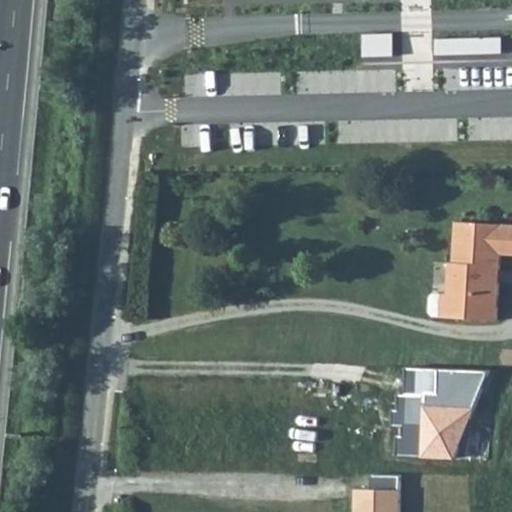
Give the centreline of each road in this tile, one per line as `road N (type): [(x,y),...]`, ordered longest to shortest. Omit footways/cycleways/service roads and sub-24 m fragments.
road 1 (residential): [(90,511),(141,0)]
road 2 (trunk): [(0,165),(15,0)]
